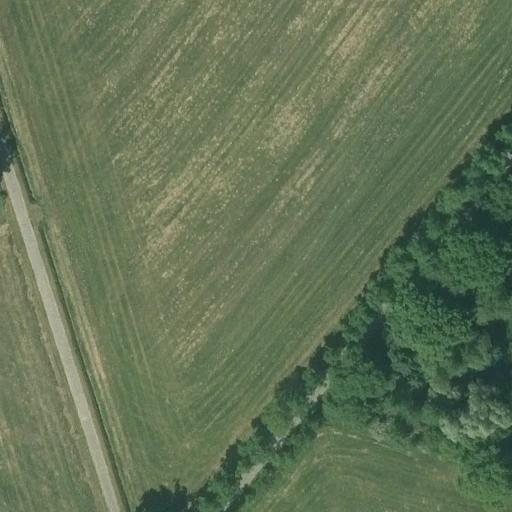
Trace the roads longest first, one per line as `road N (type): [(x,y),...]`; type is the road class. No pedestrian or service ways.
road 1 (unclassified): [(218,511),(511,152)]
road 2 (unknown): [(10,198),(110,511)]
